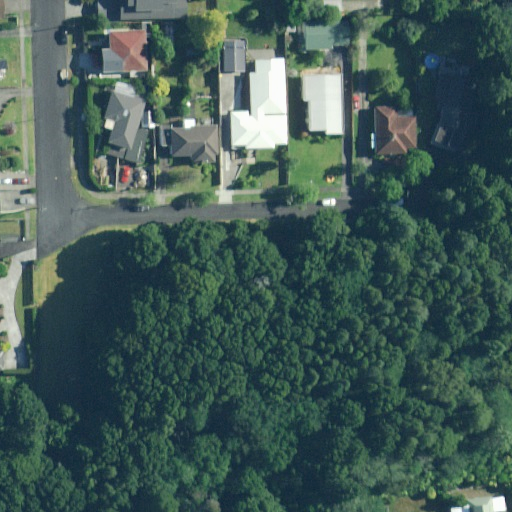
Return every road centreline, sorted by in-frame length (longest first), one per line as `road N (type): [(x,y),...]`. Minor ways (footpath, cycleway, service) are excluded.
road 1 (residential): [(427,210),(55,215)]
road 2 (residential): [(55,215),(48,0)]
